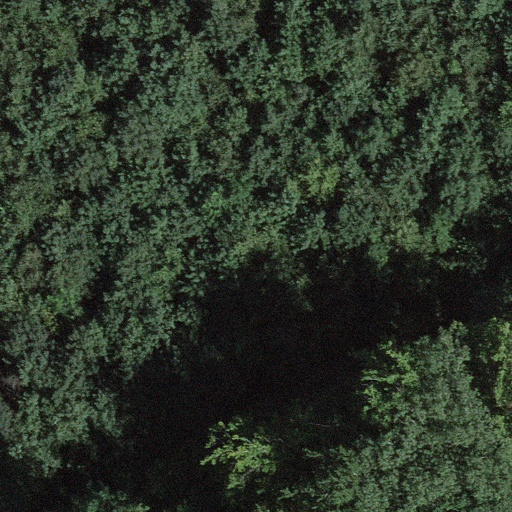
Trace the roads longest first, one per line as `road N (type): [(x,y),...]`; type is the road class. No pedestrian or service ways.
road 1 (track): [(104,511),(303,384),(511,292)]
road 2 (track): [(303,384),(511,359)]
